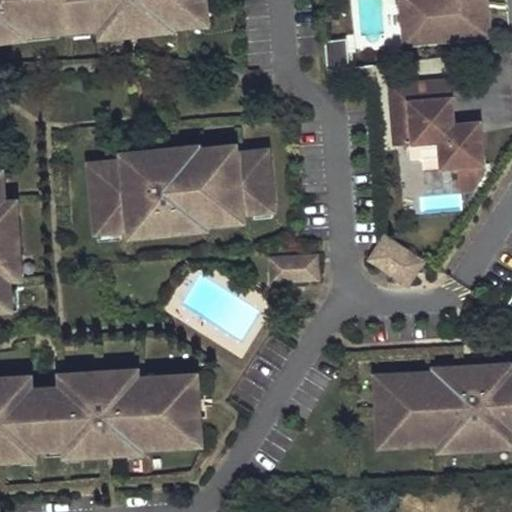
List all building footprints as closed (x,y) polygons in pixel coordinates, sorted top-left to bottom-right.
[(0,0),(0,38),(27,36),(26,31),(90,24),(91,27),(102,26),(102,28),(103,31),(124,29),(125,33),(167,29),(166,23),(176,23),(176,27),(196,26),(195,19),(209,18),(207,0),(0,0)] [(402,0),(404,28),(443,24),(445,40),(480,37),(478,16),(483,16),(481,0),(402,0)] [(491,36),(487,0),(481,0),(483,16),(478,16),(480,37),(491,36)] [(26,31),(27,36),(102,28),(102,26),(91,27),(90,24),(26,31)] [(445,40),(443,24),(404,28),(406,44),(445,40)] [(324,40),(327,68),(348,66),(345,38),(324,40)] [(451,79),(402,84),(391,96),(395,145),(411,144),(412,159),(424,158),(425,170),(459,167),(461,190),(474,189),(486,171),(482,132),(477,132),(472,128),(472,123),(455,124),(451,79)] [(482,122),(472,123),(472,128),(477,132),(482,132),(482,122)] [(238,146),(225,147),(226,156),(238,154),(238,146)] [(125,161),(91,165),(98,232),(131,229),(154,226),(155,234),(195,230),(195,224),(208,223),(218,222),(218,224),(233,223),(232,214),(245,213),(256,212),(256,209),(275,207),(269,151),(238,154),(226,156),(225,147),(210,148),(210,151),(200,152),(199,152),(199,154),(188,155),(188,151),(173,152),(173,155),(153,157),(152,154),(137,156),(137,160),(125,161)] [(0,310),(10,310),(9,291),(11,290),(11,279),(15,278),(14,256),(21,256),(19,215),(13,216),(12,202),(6,202),(4,172),(0,172),(0,310)] [(245,213),(232,214),(233,223),(245,221),(245,213)] [(154,226),(131,229),(132,236),(155,234),(154,226)] [(409,284),(426,260),(387,235),(371,260),(409,284)] [(21,256),(14,256),(15,278),(23,278),(21,256)] [(317,256),(272,259),(273,272),(279,272),(280,281),(319,278),(317,256)] [(294,350),(272,336),(232,398),(254,412),(294,350)] [(395,389),(379,390),(381,432),(397,431),(398,444),(398,446),(414,445),(414,443),(440,442),(453,441),(453,449),(469,449),(469,446),(490,445),(490,447),(505,446),(505,438),(511,437),(511,369),(501,370),(500,366),(485,367),(485,369),(465,370),(464,368),(449,369),(449,373),(436,373),(411,375),(411,374),(394,374),(394,376),(395,389)] [(0,457),(10,457),(10,460),(25,459),(25,455),(37,453),(37,449),(48,448),(48,446),(67,445),(68,451),(80,451),(80,455),(96,454),(95,452),(116,451),(116,453),(132,452),(132,448),(144,447),(170,446),(170,447),(187,446),(187,445),(186,431),(202,430),(199,388),(183,389),(182,376),(182,375),(166,376),(166,378),(140,379),(127,380),(127,371),(112,372),(112,375),(91,376),(91,374),(75,375),(76,383),(63,384),(64,388),(33,390),(33,386),(20,387),(20,378),(5,379),(5,382),(0,381),(0,457)] [(140,371),(127,371),(127,380),(140,379),(140,371)] [(75,375),(63,375),(63,384),(76,383),(75,375)] [(198,375),(182,376),(183,389),(199,388),(198,375)] [(394,376),(378,377),(379,390),(395,389),(394,376)] [(32,377),(20,378),(20,387),(33,386),(32,377)] [(202,430),(186,431),(187,445),(203,444),(202,430)] [(397,431),(381,432),(382,445),(398,444),(397,431)] [(453,441),(440,442),(441,450),(453,449),(453,441)] [(37,449),(37,453),(68,451),(67,445),(48,446),(48,448),(37,449)]
